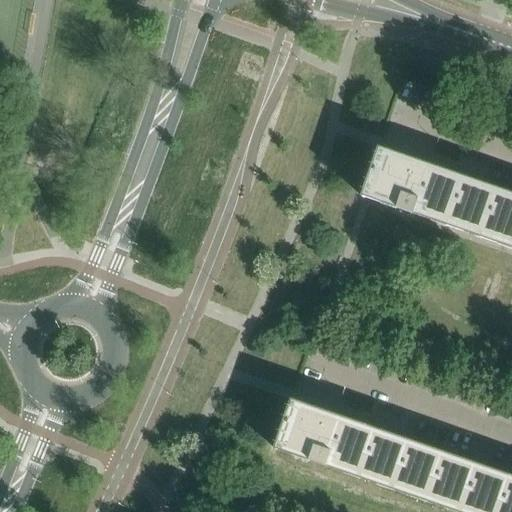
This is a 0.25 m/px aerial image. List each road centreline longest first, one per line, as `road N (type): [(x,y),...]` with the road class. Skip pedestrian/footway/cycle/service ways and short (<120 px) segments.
road 1 (unclassified): [(511,433),(309,364)]
road 2 (tertiary): [(133,199),(203,0)]
road 3 (unclassified): [(303,0),(483,38)]
road 4 (unclassified): [(511,155),(394,112)]
road 5 (tertiary): [(102,317),(133,199)]
road 6 (tertiary): [(133,199),(75,304)]
